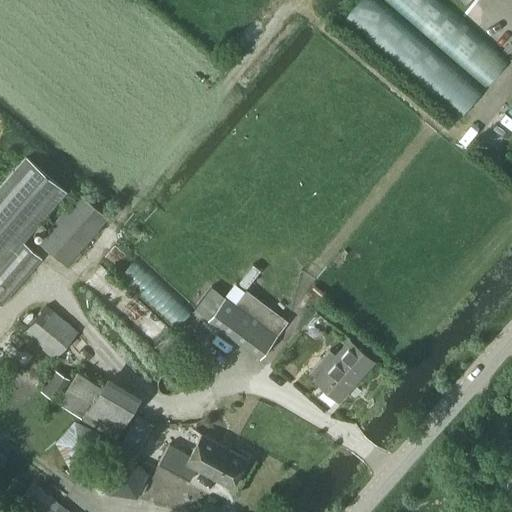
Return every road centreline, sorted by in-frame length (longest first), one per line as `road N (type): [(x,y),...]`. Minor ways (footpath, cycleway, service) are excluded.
road 1 (track): [(265,387),(265,362),(295,326),(303,280),(433,126),(288,2),(280,11),(265,0)]
road 2 (tertiary): [(355,511),(511,334)]
